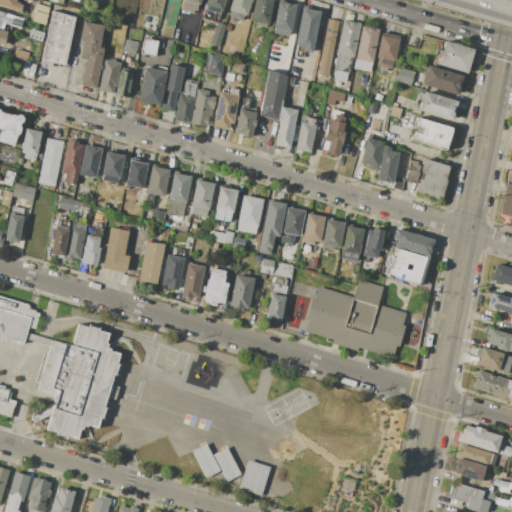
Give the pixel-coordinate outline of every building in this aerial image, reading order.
[(0,0),(16,0),(16,2),(23,5),(21,12),(0,5),(0,0)] [(200,0),(199,4),(192,14),(180,11),(182,0),(200,0)] [(207,0),(224,0),(220,15),(204,10),(207,0)] [(231,0),(250,0),(246,16),(243,15),(241,21),(229,17),(230,11),(228,10),(231,0)] [(254,0),(272,0),(267,28),(257,25),(257,22),(251,21),(254,0)] [(277,1),(295,5),(289,36),(281,34),(279,42),(271,41),(277,1)] [(35,3),(50,7),(44,25),(30,21),(35,3)] [(302,8),(319,12),(313,40),(295,36),(302,8)] [(0,11),(4,12),(3,16),(11,17),(9,25),(2,23),(1,27),(0,26),(0,11)] [(50,11),(38,61),(66,67),(78,18),(50,11)] [(13,15),(24,17),(22,28),(11,26),(13,15)] [(327,19),(339,21),(328,76),(316,74),(327,19)] [(342,20),(360,23),(350,73),(347,73),(345,82),(333,80),(335,70),(333,70),(342,20)] [(83,22),(103,26),(99,48),(104,49),(96,89),(80,86),(85,61),(79,60),(82,42),(79,41),(83,22)] [(217,23),(224,24),(220,46),(212,45),(217,23)] [(362,26),(379,29),(371,71),(354,68),(362,26)] [(174,27),(180,28),(177,40),(171,39),(174,27)] [(0,28),(8,30),(5,45),(0,43),(0,28)] [(182,29),(188,30),(185,43),(179,42),(182,29)] [(33,32),(42,34),(41,41),(32,39),(33,32)] [(380,35),(400,39),(395,61),(393,61),(391,69),(376,66),(378,58),(376,58),(380,35)] [(143,38),(158,41),(155,57),(140,54),(143,38)] [(125,39),(138,42),(135,55),(122,52),(125,39)] [(444,41),(474,49),(467,73),(438,65),(444,41)] [(231,42),(237,43),(234,56),(228,54),(231,42)] [(15,48),(28,51),(27,59),(13,57),(15,48)] [(206,53),(225,57),(221,76),(206,73),(207,65),(204,64),(206,53)] [(104,59),(120,62),(114,94),(98,91),(104,59)] [(25,61),(30,62),(27,75),(22,74),(25,61)] [(170,64),(183,66),(174,112),(161,109),(170,64)] [(144,67),(153,68),(154,65),(168,68),(160,105),(137,100),(144,67)] [(427,66),(463,77),(457,96),(421,86),(427,66)] [(120,67),(134,70),(129,97),(115,95),(120,67)] [(398,67),(414,71),(410,84),(396,81),(398,67)] [(268,70),(287,73),(277,120),(258,116),(268,70)] [(288,76),(294,77),(292,86),(286,84),(288,76)] [(180,91),(182,91),(184,79),(197,82),(189,123),(174,120),(180,91)] [(219,91),(229,93),(230,88),(239,90),(232,124),(228,123),(227,131),(211,128),(219,91)] [(197,89),(208,91),(207,95),(215,97),(211,115),(208,114),(206,126),(190,123),(197,89)] [(328,89),(345,93),(343,101),(334,100),(332,106),(325,104),(328,89)] [(422,92),(457,102),(452,120),(417,111),(422,92)] [(362,98),(368,101),(365,111),(358,108),(362,98)] [(370,100),(377,102),(375,114),(368,113),(370,100)] [(281,106),(297,110),(289,149),(273,146),(281,106)] [(390,106),(401,109),(398,118),(388,115),(390,106)] [(0,109),(25,117),(16,148),(0,143),(0,109)] [(239,109),(256,112),(251,137),(232,134),(234,124),(236,125),(239,109)] [(328,119),(333,120),(334,114),(342,116),(341,121),(346,122),(339,157),(326,154),(328,141),(324,141),(328,119)] [(300,122),(306,123),(307,117),(316,119),(310,153),(301,151),(301,155),(294,153),(300,122)] [(322,117),(328,118),(325,130),(319,129),(322,117)] [(416,117),(452,128),(446,150),(410,140),(416,117)] [(25,128),(42,132),(36,161),(23,158),(24,152),(21,151),(25,128)] [(365,138),(383,142),(377,171),(370,170),(371,166),(360,164),(365,138)] [(46,139),(63,142),(54,187),(37,184),(46,139)] [(67,139),(83,143),(75,185),(63,183),(64,174),(60,173),(67,139)] [(84,146),(101,149),(95,178),(79,175),(84,146)] [(383,146),(390,148),(389,151),(398,153),(392,184),(376,181),(383,146)] [(105,151),(124,155),(119,185),(100,181),(105,151)] [(424,159),(449,167),(442,200),(416,192),(419,178),(423,179),(424,173),(421,172),(424,159)] [(130,160),(147,163),(142,189),(139,188),(138,196),(123,194),(130,160)] [(410,160),(420,163),(415,184),(405,181),(410,160)] [(151,165),(169,169),(164,197),(154,195),(152,206),(144,204),(151,165)] [(6,170),(15,172),(10,186),(2,184),(6,170)] [(172,172),(191,176),(183,218),(165,214),(172,172)] [(396,177),(404,179),(400,192),(392,189),(396,177)] [(196,180),(213,183),(207,217),(189,214),(196,180)] [(14,183),(34,188),(32,202),(12,197),(14,183)] [(506,184),(511,185),(511,216),(500,214),(506,184)] [(218,186),(237,189),(231,224),(212,220),(218,186)] [(0,204),(5,190),(12,192),(7,206),(0,204)] [(243,194),(263,198),(256,234),(247,232),(246,236),(235,234),(243,194)] [(56,197),(90,203),(87,215),(54,208),(56,197)] [(124,200),(131,201),(129,208),(122,207),(124,200)] [(287,207),(305,210),(300,236),(294,235),(292,245),(280,242),(287,207)] [(152,208),(164,211),(162,220),(151,218),(152,208)] [(306,213),(324,217),(319,242),(312,241),(312,245),(301,243),(306,213)] [(9,214),(22,216),(17,242),(4,240),(9,214)] [(326,219),(344,223),(339,251),(321,247),(326,219)] [(189,220),(200,222),(198,232),(188,230),(189,220)] [(71,226),(74,227),(76,221),(86,224),(79,259),(73,258),(72,261),(64,259),(71,226)] [(54,227),(57,227),(57,224),(68,227),(62,256),(49,254),(54,227)] [(94,226),(103,227),(101,237),(92,235),(94,226)] [(346,226),(363,229),(357,263),(339,259),(346,226)] [(110,227),(128,231),(123,255),(129,256),(125,273),(102,268),(110,227)] [(211,228),(232,232),(230,245),(209,241),(211,228)] [(367,233),(370,234),(372,228),(382,230),(376,258),(362,255),(367,233)] [(433,240),(428,256),(394,246),(395,241),(391,240),(394,229),(433,240)] [(86,235),(100,238),(98,246),(100,247),(96,266),(80,262),(86,235)] [(146,241),(165,244),(157,285),(138,281),(146,241)] [(395,248),(427,258),(419,285),(387,276),(389,268),(384,266),(388,253),(393,255),(395,248)] [(168,251),(179,253),(178,257),(184,258),(177,291),(166,289),(167,285),(162,284),(168,251)] [(261,259),(274,261),(271,274),(258,271),(261,259)] [(310,259),(317,260),(315,271),(308,270),(310,259)] [(187,262),(205,266),(198,298),(192,296),(191,299),(180,297),(187,262)] [(276,262),(295,265),(292,278),(273,274),(276,262)] [(494,264),(511,269),(511,286),(490,280),(494,264)] [(209,267),(227,270),(225,279),(229,280),(224,304),(217,303),(216,305),(202,302),(209,267)] [(234,274),(254,278),(248,309),(228,305),(234,274)] [(319,287),(306,332),(392,357),(405,313),(378,305),(383,287),(356,279),(351,297),(319,287)] [(272,283),(288,286),(280,323),(265,319),(272,283)] [(488,292),(511,299),(511,320),(511,317),(511,314),(487,307),(489,299),(486,298),(488,292)] [(46,430),(77,438),(81,424),(95,428),(104,394),(114,397),(116,388),(108,385),(116,355),(101,351),(105,334),(79,326),(73,349),(25,335),(28,326),(34,328),(40,307),(0,295),(0,337),(23,344),(24,338),(50,346),(38,391),(56,396),(46,430)] [(490,328),(511,335),(511,353),(495,349),(496,346),(486,343),(490,328)] [(481,347),(511,356),(506,374),(476,365),(478,357),(474,356),(477,347),(481,349),(481,347)] [(477,370),(511,380),(511,400),(471,388),(477,370)] [(0,414),(9,417),(14,402),(7,400),(10,388),(0,385),(0,414)] [(52,414),(49,407),(34,413),(37,420),(52,414)] [(464,424),(501,435),(495,453),(458,442),(464,424)] [(458,443),(495,454),(491,467),(455,456),(458,443)] [(502,444),(511,447),(509,457),(499,454),(502,444)] [(191,453),(204,479),(218,471),(205,446),(191,453)] [(212,455),(226,479),(239,471),(225,447),(212,455)] [(457,458),(488,467),(483,481),(480,480),(479,481),(453,474),(457,458)] [(270,467),(262,496),(238,490),(246,461),(270,467)] [(0,466),(9,469),(0,501),(0,466)] [(3,511),(14,471),(30,476),(22,502),(19,501),(16,510),(19,511),(18,511),(3,511)] [(34,478),(51,483),(43,511),(28,511),(31,501),(27,500),(34,478)] [(456,483),(483,491),(481,498),(490,501),(486,511),(475,511),(465,509),(467,503),(448,497),(451,487),(454,488),(456,483)] [(501,485),(511,488),(511,497),(499,493),(501,485)] [(50,511),(57,486),(76,491),(69,511),(50,511)] [(89,511),(94,498),(98,500),(100,495),(111,498),(106,511),(89,511)]
